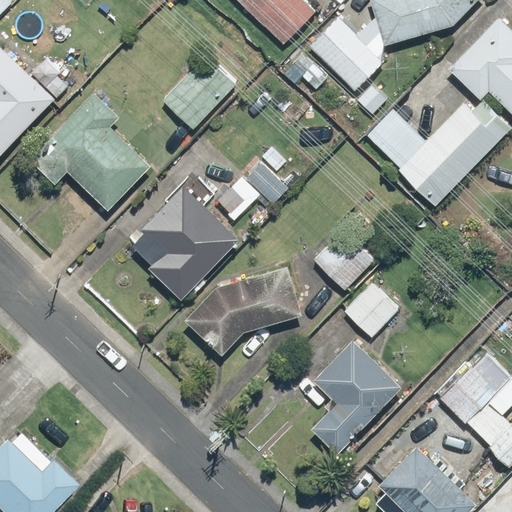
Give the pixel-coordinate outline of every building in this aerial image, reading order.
[(238,0),(282,42),(313,10),(302,0),(238,0)] [(380,61),(383,44),(450,24),(473,0),(369,0),(374,15),(355,34),(336,16),(308,45),(353,88),(380,61)] [(478,97),(486,89),(511,114),(511,30),(497,15),(446,66),(478,97)] [(0,152),(52,98),(0,47),(0,152)] [(301,50),(280,72),(293,84),(301,76),(315,90),(328,77),(301,50)] [(162,99),(191,126),(233,83),(204,55),(162,99)] [(387,98),(370,81),(353,98),(369,115),(387,98)] [(65,170),(106,209),(149,164),(108,126),(117,116),(91,91),(27,158),(53,183),(65,170)] [(462,104),(426,141),(392,108),(366,134),(400,167),(398,169),(433,204),(508,127),(480,100),(469,111),(462,104)] [(261,163),(246,178),(271,202),(286,187),(261,163)] [(258,193),(241,177),(217,201),(234,217),(258,193)] [(238,239),(182,186),(139,230),(141,232),(130,244),(149,263),(146,266),(180,299),(238,239)] [(374,256),(344,227),(315,256),(345,285),(374,256)] [(220,354),(241,332),(300,314),(286,265),(214,286),(183,319),(220,354)] [(346,307),(372,334),(399,307),(373,281),(346,307)] [(309,429),(335,453),(400,386),(351,339),(312,379),(335,402),(309,429)] [(489,445),(487,447),(507,466),(511,460),(511,423),(510,422),(509,423),(486,400),(509,377),(485,353),(441,396),(489,445)] [(0,439),(0,438),(0,511),(43,511),(72,483),(46,459),(35,471),(0,439)] [(464,511),(474,503),(415,446),(377,485),(404,511),(464,511)]
